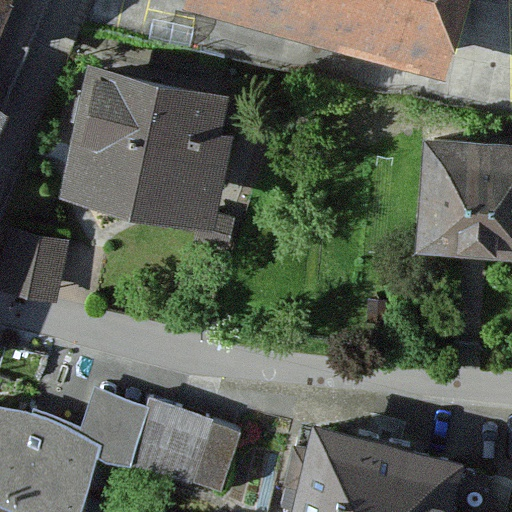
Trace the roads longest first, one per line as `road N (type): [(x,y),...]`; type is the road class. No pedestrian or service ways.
road 1 (residential): [(511,394),(200,364),(0,312)]
road 2 (unclassified): [(0,168),(71,0)]
